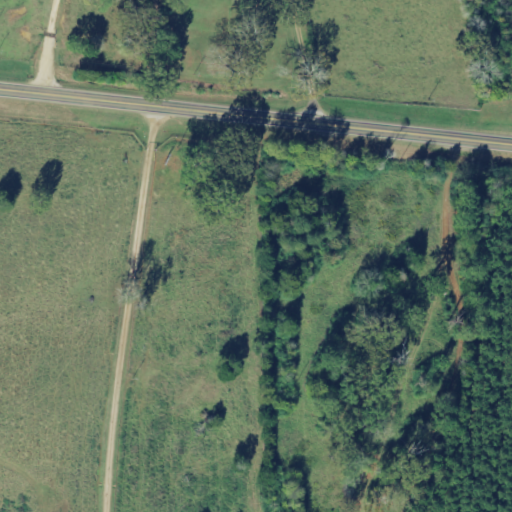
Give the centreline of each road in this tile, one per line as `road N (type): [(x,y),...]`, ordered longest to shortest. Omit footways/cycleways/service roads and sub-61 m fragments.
road 1 (primary): [(0,88),(511,141)]
road 2 (residential): [(470,511),(498,140)]
